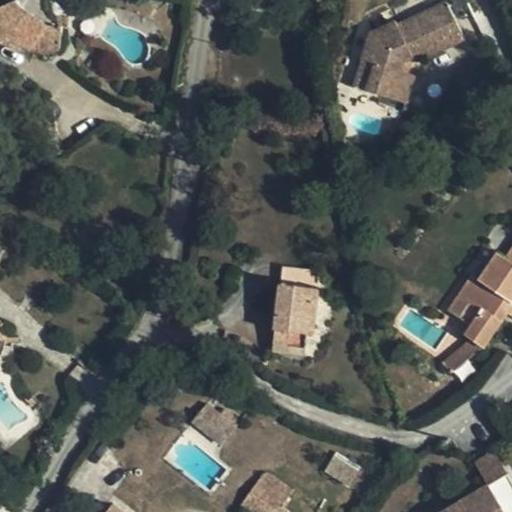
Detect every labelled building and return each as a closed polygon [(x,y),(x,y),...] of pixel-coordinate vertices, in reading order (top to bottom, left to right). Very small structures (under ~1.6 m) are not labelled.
[(61,47),(62,39),(63,25),(57,25),(48,23),(41,18),(48,7),(48,0),(13,0),(0,6),(0,41),(8,38),(42,52),(61,47)] [(401,59),(412,54),(424,48),(428,55),(464,36),(445,0),(442,0),(397,23),(394,18),(367,31),(359,56),(371,60),(363,87),(403,100),(412,71),(406,70),(398,67),(401,59)] [(59,19),(48,7),(41,18),(48,23),(57,25),(59,19)] [(61,15),(59,19),(57,25),(63,25),(62,39),(68,32),(71,18),(61,15)] [(406,70),(412,54),(401,59),(398,67),(406,70)] [(351,83),(363,87),(371,60),(359,56),(351,83)] [(511,304),(511,242),(503,256),(494,250),(475,278),(468,273),(452,296),(478,314),(469,327),(463,336),(482,349),(506,315),(507,312),(503,309),(507,302),(511,305),(511,304)] [(320,272),(282,267),(271,349),(303,354),(306,333),(312,333),(320,272)] [(443,309),(469,327),(478,314),(452,296),(443,309)] [(511,304),(511,305),(507,302),(503,309),(507,312),(506,315),(511,318),(511,304)] [(208,402),(193,420),(222,443),(234,426),(221,416),(223,413),(208,402)] [(475,462),(488,484),(507,472),(494,450),(475,462)] [(463,499),(471,511),(511,511),(511,479),(507,472),(488,484),(463,499)] [(255,511),(277,511),(292,490),(275,477),(269,474),(266,473),(262,475),(242,502),(255,511)] [(471,511),(463,499),(441,511),(471,511)] [(125,511),(113,503),(106,511),(125,511)]
